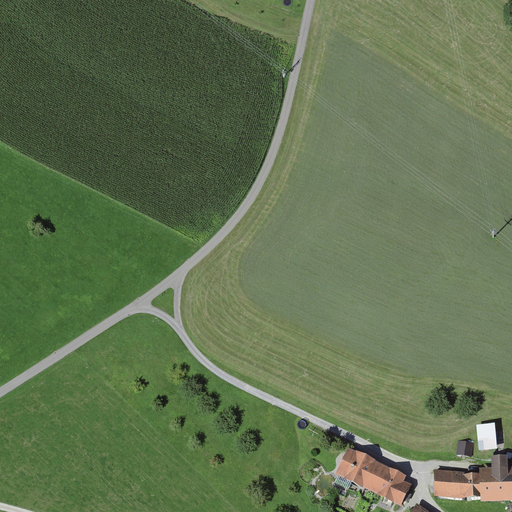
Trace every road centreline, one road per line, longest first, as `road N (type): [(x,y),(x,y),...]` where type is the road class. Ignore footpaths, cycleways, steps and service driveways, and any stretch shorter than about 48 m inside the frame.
road 1 (unclassified): [(0,394),(138,305),(235,220),(272,153),(310,0)]
road 2 (track): [(179,274),(179,330),(197,356),(417,470),(436,511)]
